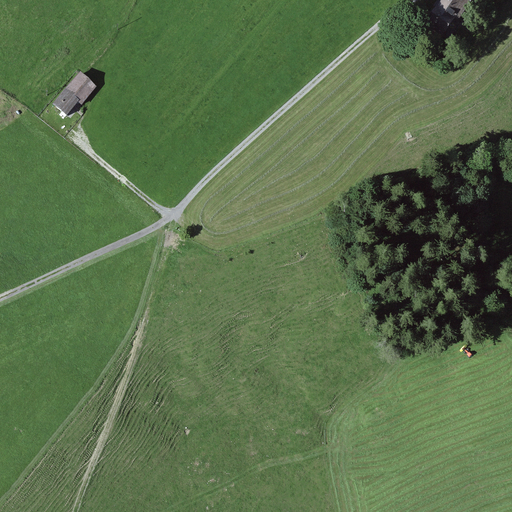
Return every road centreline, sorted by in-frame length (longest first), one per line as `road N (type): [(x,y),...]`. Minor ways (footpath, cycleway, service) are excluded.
road 1 (track): [(410,0),(174,215)]
road 2 (track): [(78,511),(174,215)]
road 3 (track): [(174,215),(0,298)]
road 4 (track): [(174,215),(72,137)]
